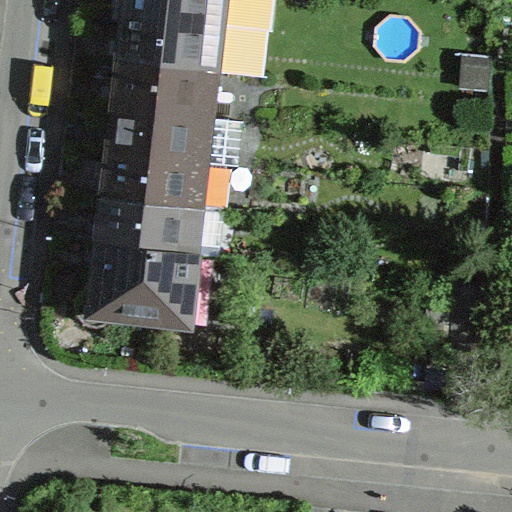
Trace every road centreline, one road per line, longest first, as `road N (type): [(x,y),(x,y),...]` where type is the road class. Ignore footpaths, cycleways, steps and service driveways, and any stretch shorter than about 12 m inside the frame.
road 1 (residential): [(511,457),(0,406)]
road 2 (residential): [(34,0),(0,292)]
